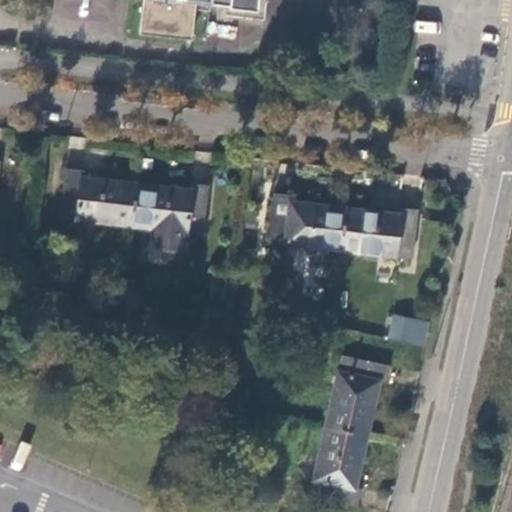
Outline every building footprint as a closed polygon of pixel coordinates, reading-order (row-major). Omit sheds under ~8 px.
[(143,0),(139,32),(191,39),(196,1),(210,3),(230,5),(229,8),(259,12),(260,0),(143,0)] [(132,225),(137,183),(83,176),(83,171),(67,169),(61,217),(132,225)] [(191,190),(137,183),(132,225),(152,228),(151,236),(161,248),(185,251),(187,232),(202,234),(208,185),(192,183),(191,190)] [(341,249),(346,207),(293,201),(293,195),(276,193),(270,241),(341,249)] [(400,213),(346,207),(341,249),(414,257),(419,210),(401,208),(400,213)] [(387,339),(423,345),(427,320),(390,315),(387,339)] [(328,425),(370,435),(381,382),(386,384),(390,367),(343,356),(328,425)] [(358,487),(370,435),(328,425),(312,495),(359,506),(363,489),(358,487)]
